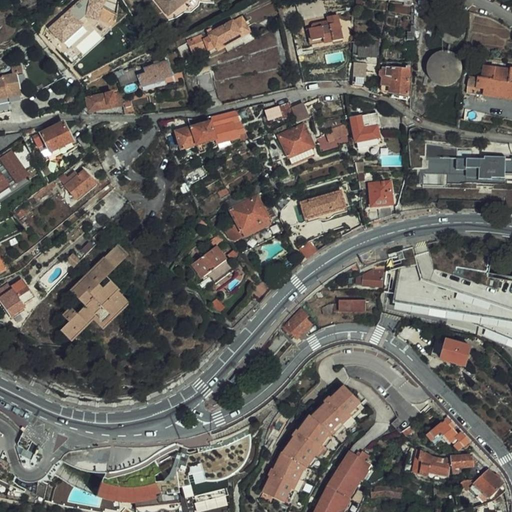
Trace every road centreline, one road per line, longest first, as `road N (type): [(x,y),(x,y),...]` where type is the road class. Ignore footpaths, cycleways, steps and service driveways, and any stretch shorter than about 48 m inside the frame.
road 1 (unclassified): [(511,140),(448,131),(341,90),(185,114),(0,128)]
road 2 (primary): [(187,400),(298,283),(347,249),(444,222),(511,227)]
road 3 (residential): [(220,418),(315,342),(358,331),(403,351),(511,467)]
road 4 (primary): [(0,387),(58,416),(102,425),(154,416)]
